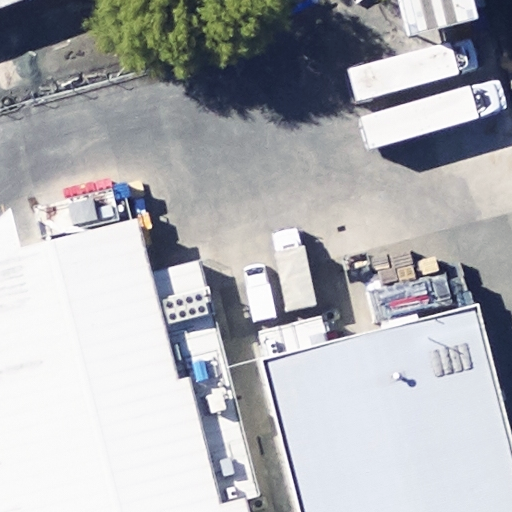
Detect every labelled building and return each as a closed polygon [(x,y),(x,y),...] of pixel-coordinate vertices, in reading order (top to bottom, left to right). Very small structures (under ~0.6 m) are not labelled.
[(0,0),(0,32),(75,5),(88,0),(0,0)] [(499,41),(490,0),(416,0),(427,55),(499,41)] [(511,167),(511,91),(450,107),(468,179),(511,167)] [(0,511),(246,511),(195,313),(156,323),(134,239),(33,265),(23,226),(0,245),(0,511)] [(275,384),(306,511),(511,511),(511,398),(495,330),(275,384)]
